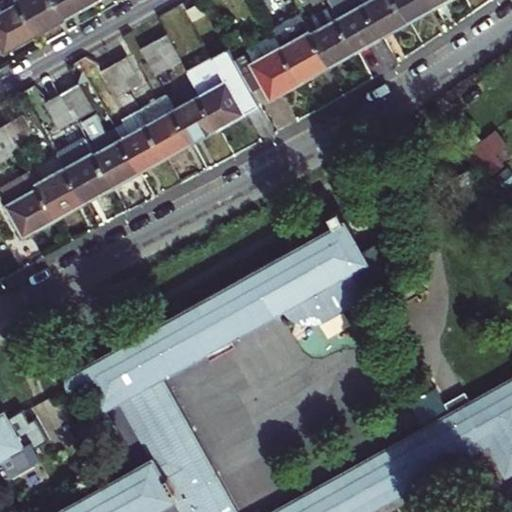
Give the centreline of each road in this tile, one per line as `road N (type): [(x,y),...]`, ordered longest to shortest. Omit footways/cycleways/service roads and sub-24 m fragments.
road 1 (residential): [(511,21),(285,162),(0,309)]
road 2 (residential): [(0,89),(161,0)]
